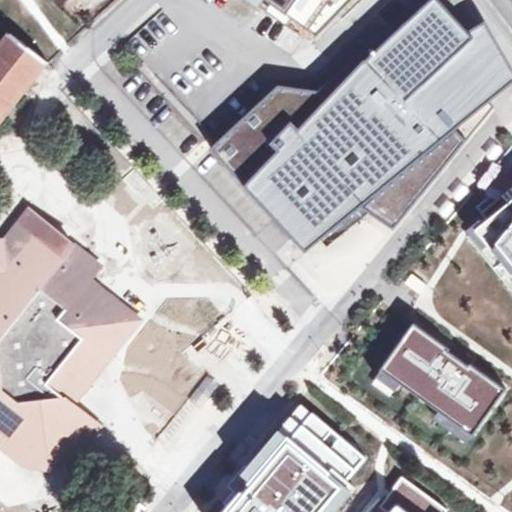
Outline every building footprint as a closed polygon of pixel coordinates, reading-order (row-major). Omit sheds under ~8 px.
[(460,51),(475,38),(438,0),(432,0),(394,34),(387,27),(318,92),(296,113),(285,101),(275,89),(217,143),(209,150),(274,219),(306,253),(359,209),(367,201),(376,207),(390,197),(410,212),(466,142),(452,130),(490,102),(473,73),(460,51)] [(267,0),(316,31),(347,0),(267,0)] [(0,122),(46,64),(11,36),(8,33),(0,42),(0,122)] [(278,86),(275,89),(296,113),(318,92),(278,86)] [(452,130),(466,142),(490,102),(452,130)] [(511,190),(498,201),(500,203),(482,217),(488,225),(468,242),(511,295),(511,190)] [(390,197),(376,207),(401,223),(410,212),(390,197)] [(500,203),(498,201),(494,198),(477,212),(482,217),(500,203)] [(328,260),(345,273),(360,253),(372,262),(392,234),(363,212),(328,260)] [(0,449),(22,467),(22,466),(35,450),(56,447),(73,460),(99,428),(71,406),(87,385),(85,376),(101,357),(110,356),(137,322),(88,282),(98,269),(72,249),(27,213),(4,242),(0,242),(0,449)] [(450,353),(413,327),(380,373),(472,439),(505,392),(469,367),(468,369),(448,355),(450,353)] [(450,353),(448,355),(468,369),(469,367),(461,361),(450,353)] [(85,376),(87,385),(110,356),(101,357),(85,376)] [(309,413),(223,511),(321,511),(365,461),(309,413)] [(48,473),(73,460),(56,447),(35,450),(22,466),(22,467),(25,468),(48,473)]
